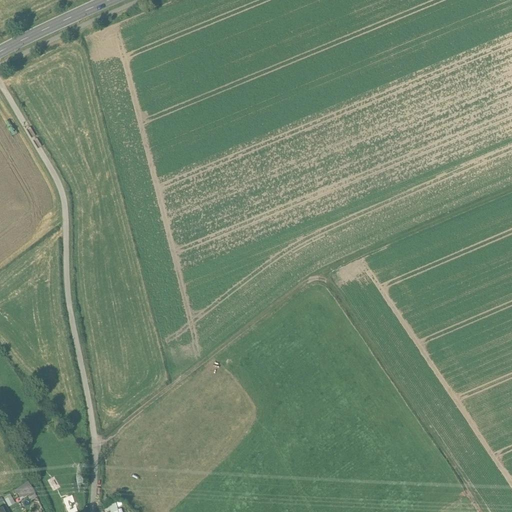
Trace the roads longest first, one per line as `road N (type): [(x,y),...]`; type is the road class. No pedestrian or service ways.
road 1 (track): [(511,202),(417,228),(317,277),(94,449)]
road 2 (track): [(92,511),(93,433),(68,307),(63,198),(0,83)]
road 3 (track): [(317,277),(372,343),(485,511)]
road 4 (tertiary): [(0,53),(109,0)]
